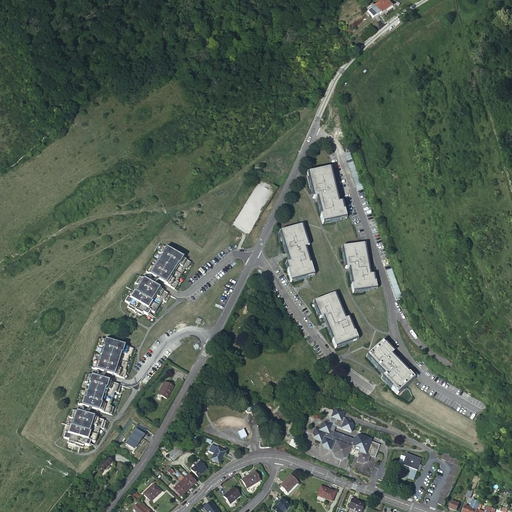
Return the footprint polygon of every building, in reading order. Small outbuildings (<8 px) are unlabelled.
[(381,13),(391,6),(388,2),(390,1),(389,0),(381,0),(374,6),(373,5),(371,6),(372,7),(368,11),(373,18),(380,12),(381,13)] [(350,152),(344,154),(357,190),(363,188),(350,152)] [(342,211),(340,203),(337,204),(329,169),(308,176),(314,200),(318,199),(322,218),(321,218),(322,225),(346,220),(344,211),(342,211)] [(287,271),(290,282),(313,275),(310,264),(309,264),(304,248),(307,247),(301,226),(280,232),(290,263),(286,264),(288,270),(287,271)] [(364,245),(343,248),(346,268),(350,268),(353,285),(351,286),(352,292),(377,288),(376,282),(374,282),(373,275),(369,276),(364,245)] [(191,263),(163,246),(159,252),(163,255),(155,268),(151,266),(147,272),(174,289),(179,282),(178,282),(182,276),(183,276),(191,263)] [(396,300),(403,298),(392,268),(385,270),(396,300)] [(161,299),(163,301),(168,294),(137,275),(133,282),(137,285),(133,291),(132,290),(128,296),(127,296),(124,300),(129,303),(127,306),(140,315),(142,311),(147,315),(150,310),(154,313),(158,306),(157,306),(161,299)] [(332,341),(335,348),(357,339),(354,332),(353,332),(347,319),(344,320),(334,295),(314,303),(320,318),(323,317),(333,341),(332,341)] [(110,374),(122,378),(124,370),(123,369),(127,355),(129,355),(132,348),(100,337),(97,345),(101,346),(96,360),(93,359),(90,367),(100,370),(107,373),(110,374)] [(382,342),(367,356),(385,375),(382,378),(392,388),(391,389),(397,396),(415,379),(409,372),(408,373),(390,355),(392,352),(382,342)] [(102,379),(107,373),(100,370),(95,377),(102,379)] [(120,385),(108,381),(102,379),(95,377),(85,373),(82,381),(85,382),(80,396),(78,395),(75,403),(86,407),(93,409),(110,415),(113,407),(108,405),(113,391),(117,392),(120,385)] [(163,382),(156,394),(165,399),(172,387),(163,382)] [(252,404),(248,404),(245,406),(245,410),(247,412),(251,413),(254,410),(254,407),(252,404)] [(331,451),(334,458),(341,460),(347,457),(349,453),(358,457),(355,463),(362,465),(368,462),(370,457),(375,459),(380,445),(371,441),(372,439),(361,435),(355,438),(354,439),(334,431),(336,426),(351,432),(353,426),(351,420),(342,417),(345,411),(338,409),(333,411),(332,409),(322,405),(319,411),(325,413),(328,419),(327,421),(321,424),(319,429),(315,428),(312,434),(315,440),(321,442),(323,448),(331,451)] [(88,415),(93,409),(86,407),(81,413),(88,415)] [(104,420),(88,415),(81,413),(69,410),(67,417),(70,418),(67,426),(65,425),(61,437),(66,438),(65,442),(73,444),(73,445),(80,448),(81,443),(87,445),(89,441),(93,442),(96,435),(94,434),(97,427),(102,428),(104,420)] [(142,428),(139,425),(137,424),(133,429),(134,429),(140,434),(142,431),(146,435),(148,433),(142,428)] [(141,435),(140,434),(134,429),(123,443),(129,449),(141,435)] [(218,464),(225,452),(215,446),(212,452),(214,453),(211,460),(218,464)] [(444,507),(462,468),(457,465),(460,459),(444,451),(441,458),(455,465),(438,504),(444,507)] [(406,471),(408,467),(411,468),(408,478),(414,480),(418,469),(419,465),(421,459),(407,453),(406,456),(401,454),(397,467),(406,471)] [(103,473),(111,461),(106,457),(98,469),(103,473)] [(204,472),(207,469),(200,461),(191,470),(198,477),(204,472)] [(247,489),(260,481),(255,472),(250,475),(250,476),(242,481),(247,489)] [(196,483),(189,475),(185,479),(192,487),(196,483)] [(280,486),(287,493),(298,482),(290,475),(280,486)] [(183,478),(182,476),(178,479),(181,482),(180,483),(188,490),(192,487),(185,479),(183,478)] [(188,490),(180,483),(178,480),(174,483),(184,494),(188,490)] [(180,498),(184,494),(174,483),(173,484),(175,486),(172,488),(173,490),(180,498)] [(161,492),(154,484),(143,494),(151,502),(161,492)] [(233,487),(222,495),(229,503),(239,494),(233,487)] [(332,501),(336,492),(321,487),(318,494),(327,498),(326,499),(332,501)] [(275,511),(283,511),(289,506),(282,499),(278,502),(279,503),(273,509),(275,511)] [(462,511),(475,511),(477,508),(479,504),(480,502),(473,499),(470,507),(465,505),(462,511)] [(348,508),(357,511),(360,511),(364,505),(351,500),(348,508)] [(452,501),(449,509),(457,511),(459,503),(452,501)] [(218,511),(210,502),(203,508),(206,511),(218,511)]
